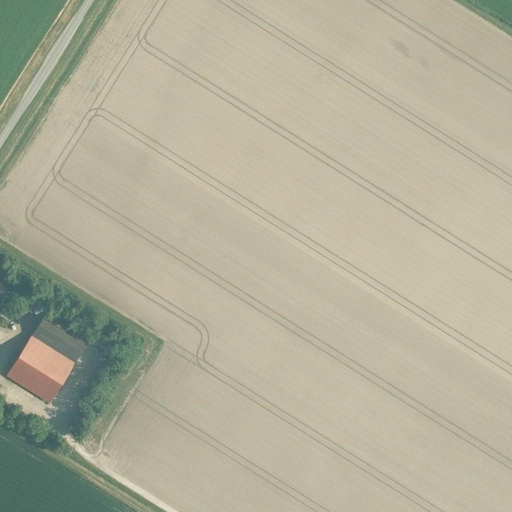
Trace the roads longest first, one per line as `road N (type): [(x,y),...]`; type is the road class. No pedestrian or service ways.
road 1 (unclassified): [(0,149),(92,0)]
road 2 (track): [(172,511),(89,460),(58,424)]
